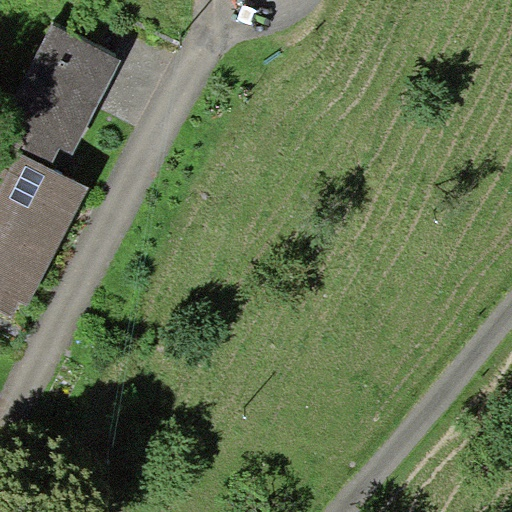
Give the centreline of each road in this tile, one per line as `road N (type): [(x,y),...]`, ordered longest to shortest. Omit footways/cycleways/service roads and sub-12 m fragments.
road 1 (unclassified): [(0,440),(93,245),(194,61),(232,16)]
road 2 (unclassified): [(511,314),(341,511)]
